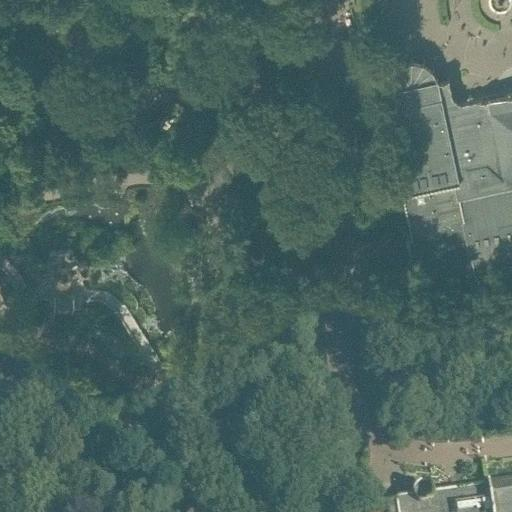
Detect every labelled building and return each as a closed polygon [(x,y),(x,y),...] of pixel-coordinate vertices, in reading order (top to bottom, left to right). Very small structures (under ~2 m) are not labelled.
[(304,38),(307,39),(311,39),(314,38),(317,36),(319,33),(320,29),(320,25),(318,22),(316,19),(312,17),(308,17),(305,18),(301,20),(299,23),(298,26),(298,30),(299,33),(301,36),(304,38)] [(67,55),(47,42),(38,56),(58,69),(64,59),(67,55)] [(386,99),(412,235),(407,236),(409,248),(412,260),(416,259),(425,298),(481,286),(479,275),(511,267),(511,92),(454,105),(448,76),(443,77),(438,78),(432,68),(426,61),(411,56),(400,58),(390,64),(385,71),(382,81),(383,86),(386,99)] [(66,247),(63,251),(64,256),(68,258),(73,257),(75,253),(74,249),(70,246),(66,247)] [(47,252),(48,256),(52,259),(56,258),(59,254),(58,250),(54,247),(50,248),(47,252)] [(53,267),(53,273),(56,278),(54,302),(63,303),(73,304),(75,292),(67,291),(68,280),(71,276),(72,270),(78,269),(79,273),(91,270),(88,257),(78,260),(78,261),(67,264),(63,262),(60,262),(57,262),(53,267)] [(35,262),(35,266),(38,269),(43,269),(46,265),(46,261),(42,258),(38,258),(35,262)] [(243,449),(245,443),(243,437),(239,433),(233,431),(226,433),(225,434),(222,437),(220,443),(222,449),(226,453),(232,455),(235,454),(238,454),(243,449)] [(126,451),(125,450),(123,451),(121,452),(120,453),(119,455),(119,456),(120,458),(120,459),(122,461),(123,461),(125,462),(127,461),(128,460),(129,459),(130,458),(130,456),(130,454),(129,453),(128,451),(126,451)] [(511,511),(511,479),(489,483),(489,487),(479,488),(463,490),(450,492),(434,494),(433,491),(431,488),(428,486),(425,484),(421,484),(417,485),(414,487),(412,491),(411,494),(411,498),(396,501),(397,511),(511,511)] [(256,511),(262,506),(249,494),(242,499),(237,506),(242,511),(244,509),(246,511),(256,511)]
